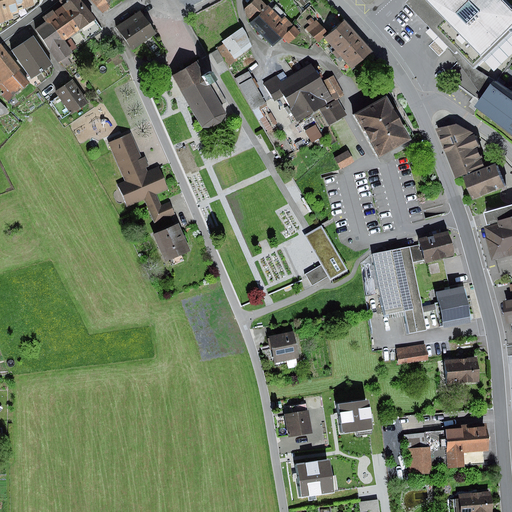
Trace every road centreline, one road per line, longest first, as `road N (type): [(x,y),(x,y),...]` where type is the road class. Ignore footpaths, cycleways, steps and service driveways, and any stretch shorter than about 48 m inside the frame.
road 1 (residential): [(107,20),(251,346),(283,511)]
road 2 (tertiary): [(508,511),(492,329),(462,217),(416,106)]
road 3 (tertiary): [(416,106),(334,0)]
